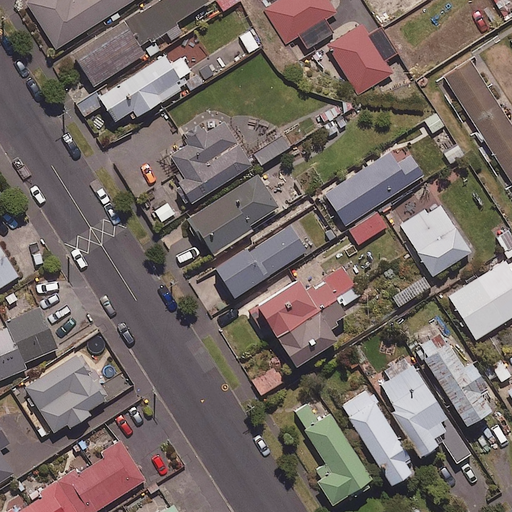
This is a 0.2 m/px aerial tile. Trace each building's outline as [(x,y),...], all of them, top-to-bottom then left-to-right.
[(133,0),(25,0),(24,1),(54,50),(133,0)] [(158,0),(125,20),(141,46),(166,31),(172,40),(182,34),(175,23),(208,2),(207,0),(158,0)] [(336,12),(328,0),(280,0),(265,10),(286,43),(300,35),(308,48),(333,32),(325,19),(336,12)] [(144,54),(123,21),(72,53),(92,86),(144,54)] [(368,36),(361,24),(328,44),(359,94),(393,73),(385,60),(397,53),(382,28),(368,36)] [(170,65),(164,55),(99,96),(114,121),(132,110),(136,117),(182,88),(176,80),(190,71),(182,58),(170,65)] [(511,125),(470,60),(443,78),(462,108),(511,185),(511,125)] [(324,125),(341,114),(334,103),(317,115),(324,125)] [(341,114),(324,125),(331,136),(348,124),(341,114)] [(182,176),(176,180),(190,203),(252,166),(223,119),(206,129),(202,123),(184,134),(187,138),(166,151),(182,176)] [(289,147),(282,137),(253,156),(260,166),(289,147)] [(397,164),(389,152),(324,193),(345,225),(423,175),(410,155),(397,164)] [(279,207),(258,173),(188,218),(212,255),(251,230),(249,226),(279,207)] [(426,213),(424,210),(400,226),(433,276),(470,251),(440,205),(426,213)] [(386,226),(377,211),(349,230),(358,244),(386,226)] [(306,250),(290,225),(249,252),(247,248),(216,269),(234,297),(306,250)] [(511,255),(511,237),(508,230),(496,237),(509,257),(511,255)] [(0,287),(18,275),(0,247),(0,287)] [(511,316),(511,271),(505,261),(448,297),(475,340),(511,316)] [(359,295),(344,270),(307,293),(299,280),(249,311),(259,328),(266,324),(294,368),(337,341),(329,328),(346,317),(340,307),(359,295)] [(430,286),(423,276),(391,298),(398,307),(430,286)] [(8,327),(23,363),(57,348),(39,307),(5,322),(8,327)] [(23,363),(8,327),(0,330),(0,379),(26,369),(23,363)] [(464,368),(439,332),(414,349),(467,427),(492,410),(480,394),(488,388),(471,363),(464,368)] [(20,390),(49,434),(66,423),(69,428),(89,415),(87,411),(109,397),(79,351),(20,390)] [(471,454),(444,414),(413,365),(380,386),(396,411),(393,413),(421,457),(443,443),(457,463),(471,454)] [(407,464),(412,461),(367,390),(341,406),(391,486),(412,473),(407,464)] [(320,478),(316,480),(332,505),(372,480),(330,414),(319,421),(308,405),(295,413),(326,463),(315,470),(320,478)] [(0,449),(9,444),(0,429),(0,481),(14,473),(0,450),(0,449)] [(59,481),(78,511),(94,511),(145,480),(120,441),(101,454),(104,457),(80,473),(78,469),(59,481)] [(78,511),(59,481),(41,492),(44,496),(19,511),(15,511),(13,508),(6,511),(78,511)]
